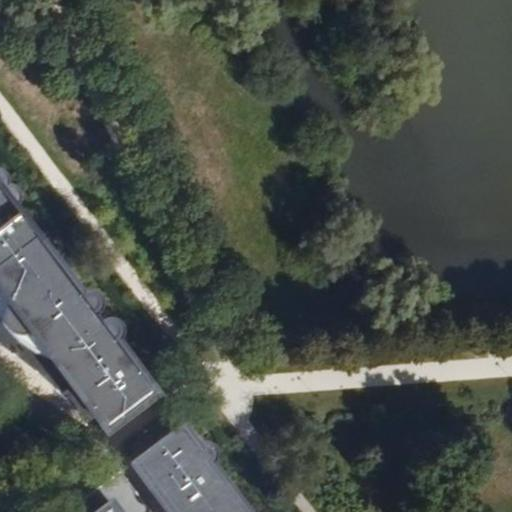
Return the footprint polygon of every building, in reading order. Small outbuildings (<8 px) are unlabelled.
[(0,190),(0,291),(6,299),(1,306),(0,311),(0,315),(2,322),(12,329),(22,329),(27,326),(48,354),(103,426),(151,389),(0,190)] [(0,344),(14,356),(54,387),(96,431),(103,426),(48,354),(39,351),(26,345),(15,337),(8,330),(2,322),(0,319),(0,344)] [(12,329),(2,322),(8,330),(15,337),(26,345),(39,351),(48,354),(27,326),(22,329),(12,329)] [(244,511),(178,423),(130,460),(167,511),(244,511)] [(62,511),(91,511),(107,500),(116,511),(149,511),(150,511),(119,469),(62,511)] [(91,511),(116,511),(107,500),(91,511)]
